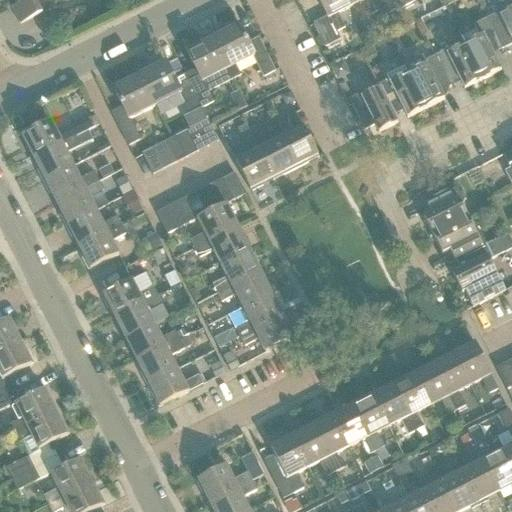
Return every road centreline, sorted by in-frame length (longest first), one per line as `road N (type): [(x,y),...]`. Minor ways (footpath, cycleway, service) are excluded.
road 1 (unclassified): [(136,472),(0,200)]
road 2 (unclassified): [(136,472),(335,369)]
road 3 (unclassified): [(7,93),(200,0)]
road 4 (unclassified): [(332,134),(261,0)]
road 5 (residential): [(511,115),(403,178)]
